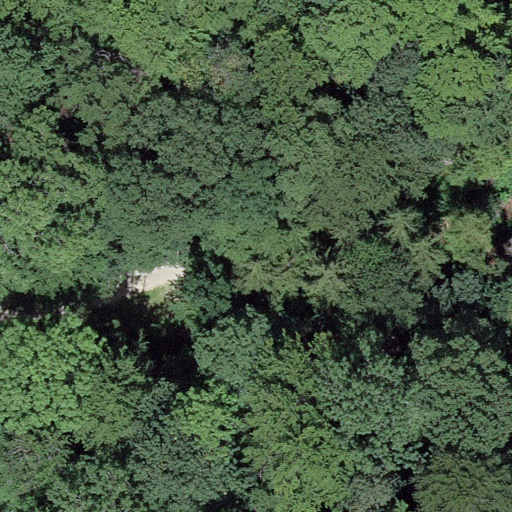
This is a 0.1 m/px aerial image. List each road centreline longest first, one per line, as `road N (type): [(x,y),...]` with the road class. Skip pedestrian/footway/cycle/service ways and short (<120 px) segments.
road 1 (track): [(0,321),(39,323),(511,122)]
road 2 (track): [(39,323),(378,343),(511,335)]
